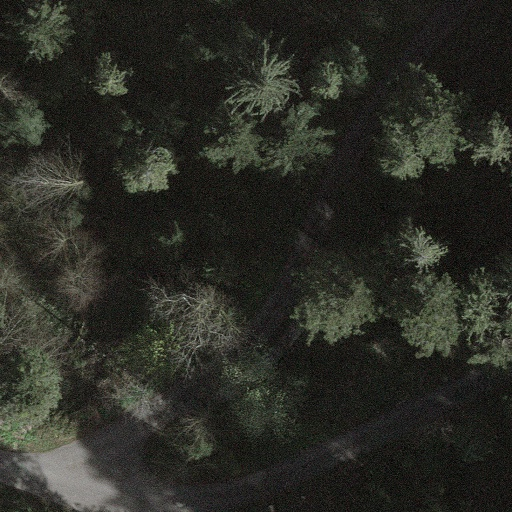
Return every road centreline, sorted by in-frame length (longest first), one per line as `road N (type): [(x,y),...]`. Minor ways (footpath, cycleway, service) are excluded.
road 1 (track): [(0,464),(15,470),(90,451),(156,415),(244,348),(277,305),(353,141),(469,0)]
road 2 (track): [(511,369),(273,484),(220,501),(145,503),(15,470)]
